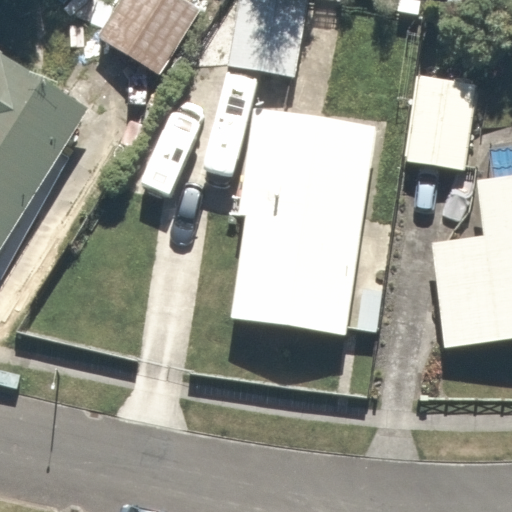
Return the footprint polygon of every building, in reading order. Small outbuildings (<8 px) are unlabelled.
[(457,0),(377,0),(377,7),(457,12),(457,0)] [(112,119),(162,46),(96,2),(47,75),(112,119)] [(262,26),(195,14),(178,106),(245,118),(262,26)] [(431,116),(374,108),(362,194),(420,202),(431,116)] [(0,189),(30,136),(0,119),(0,189)] [(295,380),(331,160),(218,138),(173,364),(295,380)] [(511,150),(477,153),(481,219),(438,222),(441,281),(383,285),(394,393),(511,373),(511,150)]
